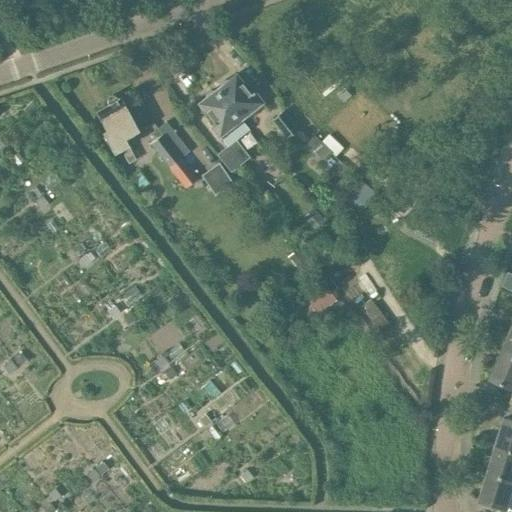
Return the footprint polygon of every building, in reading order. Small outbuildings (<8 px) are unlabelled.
[(219,86),(216,88),(240,118),(262,101),(253,90),(250,92),(235,74),(227,80),(224,79),(219,83),(219,86)] [(250,130),(240,118),(216,88),(212,91),(210,90),(205,93),(206,96),(199,102),(213,121),(209,124),(218,135),(227,146),(217,154),(231,172),(251,156),(238,140),(250,130)] [(136,159),(125,140),(139,131),(134,121),(140,118),(132,101),(126,105),(121,96),(119,97),(113,94),(107,97),(108,104),(95,111),(106,130),(102,132),(114,153),(121,150),(128,163),(136,159)] [(282,110),(272,119),(286,138),(297,130),(282,110)] [(190,150),(166,121),(157,128),(162,134),(171,145),(181,157),(190,150)] [(171,145),(162,134),(150,143),(184,185),(196,175),(181,157),(171,145)] [(337,186),(352,170),(333,152),(318,169),(337,186)] [(219,162),(201,174),(214,195),(233,183),(219,162)] [(363,180),(348,197),(365,212),(380,195),(363,180)] [(41,194),(35,187),(29,192),(35,199),(41,194)] [(42,195),(35,201),(41,208),(48,203),(42,195)] [(327,221),(318,212),(308,221),(318,231),(327,221)] [(323,230),(304,244),(322,267),(341,253),(323,230)] [(84,250),(79,243),(71,248),(76,256),(84,250)] [(289,256),(300,271),(311,263),(301,248),(289,256)] [(91,260),(85,253),(79,259),(84,266),(91,260)] [(323,310),(338,300),(327,284),(312,295),(323,310)] [(107,310),(112,317),(119,312),(114,305),(107,310)] [(130,312),(123,317),(128,324),(135,318),(130,312)] [(511,330),(502,353),(511,357),(511,330)] [(21,352),(14,357),(20,365),(27,360),(21,352)] [(511,387),(511,357),(502,353),(491,378),(511,387)] [(155,360),(160,367),(168,362),(163,355),(155,360)] [(9,373),(17,368),(11,361),(4,367),(9,373)] [(164,373),(169,379),(177,374),(171,367),(164,373)] [(198,419),(204,426),(211,421),(205,414),(198,419)] [(511,420),(504,418),(496,446),(511,450),(511,420)] [(212,435),(207,429),(200,434),(205,441),(212,435)] [(488,472),(488,474),(511,480),(511,450),(496,446),(493,457),(487,455),(482,471),(488,472)] [(101,475),(108,469),(103,462),(95,467),(101,475)] [(94,469),(87,474),(92,481),(99,475),(94,469)] [(240,475),(246,482),(253,477),(247,469),(240,475)] [(511,511),(511,480),(488,474),(480,501),(500,506),(498,511),(511,511)] [(61,495),(55,488),(48,493),(54,501),(61,495)] [(50,503),(43,509),(45,511),(52,511),(56,509),(50,503)]
